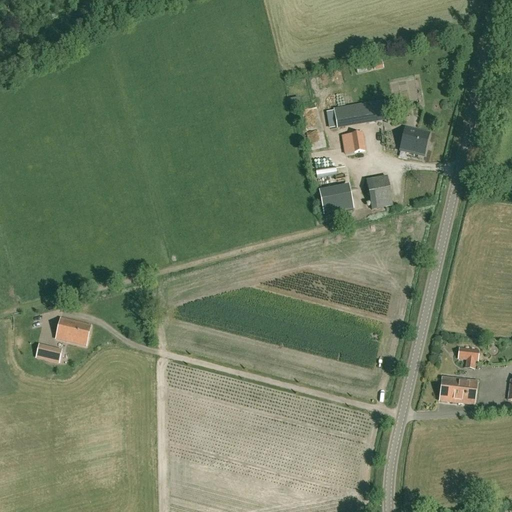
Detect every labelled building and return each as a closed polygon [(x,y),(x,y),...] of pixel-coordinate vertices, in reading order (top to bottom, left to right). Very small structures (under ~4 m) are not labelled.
[(373,64),(374,71),(383,69),(381,62),(373,64)] [(290,100),(292,108),(300,106),(299,98),(290,100)] [(384,104),(363,107),(366,124),(387,120),(384,104)] [(429,135),(404,129),(399,152),(424,158),(429,135)] [(362,134),(350,136),(341,138),(344,156),(365,152),(362,134)] [(335,168),(316,172),(317,179),(337,175),(335,168)] [(372,211),(392,207),(387,178),(366,182),(372,211)] [(350,191),(319,197),(323,217),(354,211),(350,191)] [(90,327),(62,320),(57,340),(86,347),(90,327)] [(35,359),(50,363),(54,350),(39,346),(35,359)] [(458,360),(466,361),(465,370),(474,371),(475,362),(478,362),(479,353),(459,351),(458,360)] [(476,383),(443,380),(440,402),(473,406),(476,383)]
